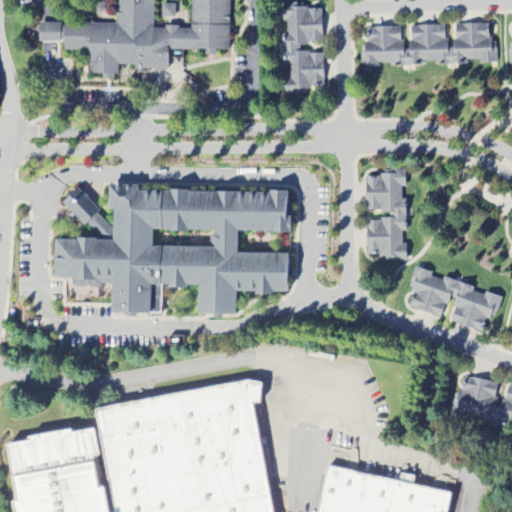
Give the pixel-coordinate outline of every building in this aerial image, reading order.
[(229,0),(115,0),(115,26),(39,23),(38,42),(63,43),(63,51),(89,52),(88,75),(102,75),(102,80),(116,81),(116,69),(168,70),(168,50),(204,51),(204,56),(215,56),(215,51),(228,51),(229,0)] [(323,53),(299,53),(299,45),(322,44),(321,11),(304,11),(304,3),(281,4),(282,21),(286,21),(286,33),(282,34),(283,66),(288,66),(288,78),(284,78),(285,96),(309,96),(309,87),(323,86),(323,53)] [(362,68),(378,68),(378,65),(479,64),(496,64),(496,42),(487,42),(487,24),(448,25),(448,26),(404,27),(404,28),(362,28),(362,68)] [(365,212),(388,212),(389,221),(365,221),(366,259),(406,259),(406,245),(402,245),(402,232),(405,232),(405,199),(401,199),(401,187),(405,187),(405,171),(382,171),(382,178),(365,178),(365,212)] [(286,194),(136,190),(136,186),(107,186),(107,210),(112,210),(112,241),(55,239),(55,279),(75,279),(75,287),(103,288),(104,280),(111,280),(110,314),(159,315),(160,287),(196,288),(196,315),(234,316),(235,293),(286,294),(287,255),(235,254),(236,231),(289,233),(290,216),(285,216),(286,194)] [(104,244),(116,233),(75,190),(63,202),(104,244)] [(450,324),(482,333),(487,319),(494,319),(501,298),(491,295),(487,295),(430,278),(430,273),(414,268),(411,280),(410,300),(408,309),(440,318),(444,305),(449,305),(454,310),(450,324)] [(511,389),(501,388),(501,384),(458,378),(454,416),(467,417),(466,420),(511,425),(511,389)] [(271,511),(253,403),(262,401),(259,385),(249,381),(96,410),(115,511),(271,511)] [(10,511),(10,510),(16,509),(11,487),(15,486),(8,450),(90,434),(104,511),(10,511)] [(315,511),(327,466),(451,493),(446,511),(315,511)]
